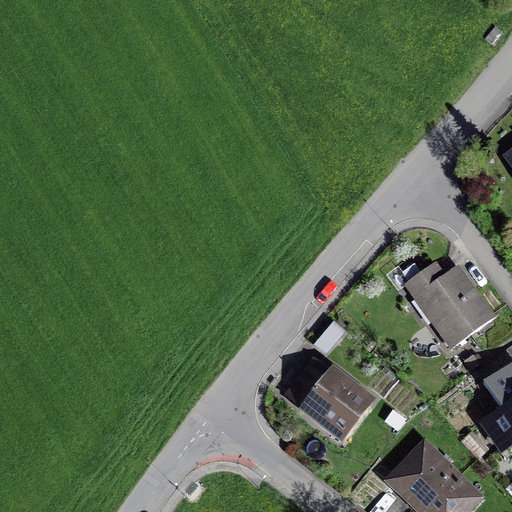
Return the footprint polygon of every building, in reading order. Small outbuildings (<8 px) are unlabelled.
[(493,319),(457,269),(440,281),(431,269),(407,286),(417,299),(423,295),(439,318),(433,322),(452,349),(493,319)] [(345,333),(334,323),(315,345),(327,355),(345,333)] [(291,395),(344,436),(367,405),(314,365),(291,395)] [(511,365),(485,385),(504,411),(484,425),(502,450),(511,443),(511,365)] [(379,402),(370,413),(396,432),(404,420),(379,402)] [(463,511),(477,498),(425,448),(391,482),(421,511),(463,511)]
